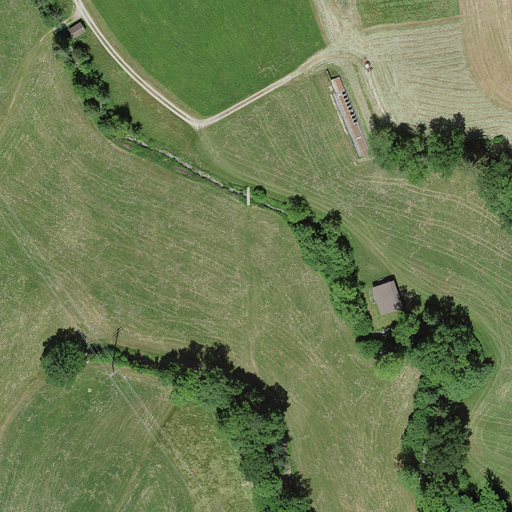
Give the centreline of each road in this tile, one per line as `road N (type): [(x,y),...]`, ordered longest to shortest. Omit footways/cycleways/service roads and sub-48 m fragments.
road 1 (track): [(79,0),(126,64),(192,119),(213,119),(309,66)]
road 2 (track): [(0,130),(37,46),(84,9)]
